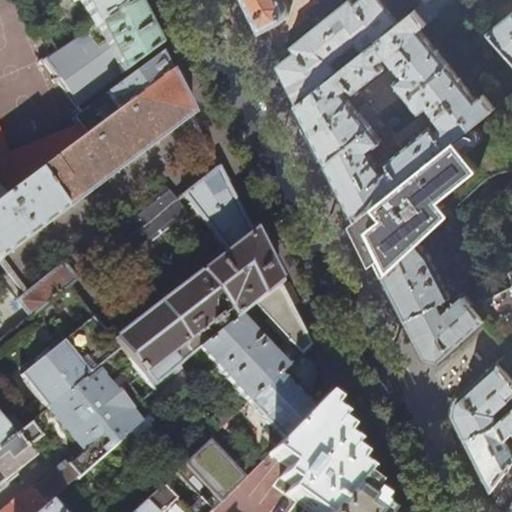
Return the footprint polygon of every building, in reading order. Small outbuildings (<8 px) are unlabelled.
[(150,32),(133,0),(132,0),(94,26),(45,60),(79,105),(157,47),(150,32)] [(70,0),(71,1),(73,0),(80,0),(94,26),(132,0),(70,0)] [(247,0),(261,27),(262,30),(281,20),(287,15),(289,8),(289,3),(288,0),(247,0)] [(356,43),(364,52),(400,23),(382,0),(360,0),(356,3),(353,0),(350,0),(327,19),(293,46),(296,51),(280,65),(299,104),(340,71),(332,61),(356,43)] [(462,0),(428,0),(426,2),(400,23),(364,52),(340,71),(299,104),(316,137),(328,161),(381,119),(367,102),(357,109),(344,92),(351,86),(356,92),(385,69),(381,63),(389,57),(405,77),(397,83),(408,98),(449,66),(420,30),(451,7),(456,13),(466,4),(462,0)] [(511,16),(492,33),(511,55),(511,16)] [(104,121),(170,72),(161,54),(160,53),(105,94),(114,106),(100,116),(104,121)] [(449,66),(408,98),(420,113),(429,107),(444,126),(436,132),(432,127),(389,161),(392,166),(385,172),(378,165),(373,150),(384,141),(377,133),(386,125),(381,119),(328,161),(338,181),(357,217),(363,212),(478,125),(496,110),(484,96),(477,101),(449,66)] [(0,260),(192,115),(170,72),(104,121),(86,135),(28,179),(15,162),(0,172),(0,260)] [(7,153),(0,134),(0,172),(15,162),(28,179),(86,135),(78,125),(31,143),(7,153)] [(453,213),(443,200),(482,168),(471,153),(489,139),(489,133),(488,129),(485,127),(478,125),(363,212),(370,221),(377,230),(373,233),(372,235),(371,237),(371,239),(374,244),(376,248),(378,250),(380,251),(383,250),(388,257),(396,266),(419,245),(442,224),(453,214),(452,213),(453,213)] [(254,303),(277,284),(252,234),(249,228),(223,176),(218,167),(198,183),(191,174),(160,198),(168,207),(134,233),(145,247),(179,219),(170,207),(183,196),(227,253),(115,342),(121,350),(152,386),(177,366),(198,349),(238,316),(254,303)] [(419,245),(396,266),(386,275),(393,291),(407,318),(452,297),(487,261),(453,214),(442,224),(468,261),(445,283),(430,253),(419,245)] [(18,302),(29,317),(69,285),(76,280),(64,265),(25,296),(18,302)] [(511,269),(510,270),(511,273),(511,286),(475,306),(487,319),(491,325),(499,333),(506,342),(511,348),(511,349),(506,355),(499,361),(511,376),(511,269)] [(293,315),(277,284),(254,303),(290,344),(276,358),(238,316),(198,349),(249,402),(279,374),(309,346),(293,315)] [(456,303),(452,297),(407,318),(418,340),(426,356),(441,359),(487,319),(475,306),(466,295),(456,303)] [(47,410),(121,350),(115,342),(94,316),(19,377),(47,410)] [(189,381),(177,366),(152,386),(121,350),(47,410),(83,453),(68,466),(64,462),(0,511),(37,511),(55,496),(189,381)] [(495,413),(511,398),(511,376),(499,361),(485,374),(458,399),(454,412),(467,437),(499,422),(495,413)] [(311,409),(279,374),(249,402),(282,438),(311,409)] [(321,399),(311,409),(282,438),(268,452),(286,466),(280,475),(291,484),(285,492),(312,511),(332,511),(361,480),(371,469),(349,453),(356,440),(349,435),(334,426),(343,413),(321,399)] [(511,411),(499,422),(467,437),(476,455),(493,489),(511,463),(511,445),(508,437),(511,433),(511,411)] [(0,448),(11,439),(0,425),(0,448)] [(28,425),(11,439),(0,448),(0,483),(4,480),(7,483),(16,475),(14,472),(33,456),(25,447),(38,437),(28,425)] [(511,463),(493,489),(502,505),(502,504),(511,491),(511,479),(511,478),(511,463)] [(384,496),(361,480),(332,511),(381,511),(375,507),(384,496)] [(185,509),(161,484),(130,511),(208,511),(211,509),(199,496),(185,509)] [(59,501),(55,496),(37,511),(59,511),(54,505),(59,501)]
